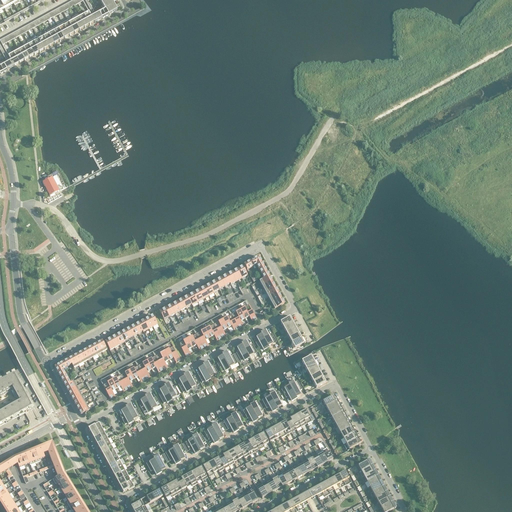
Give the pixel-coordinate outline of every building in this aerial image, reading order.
[(8,6),(4,0),(0,0),(0,2),(4,9),(8,6)] [(114,5),(111,0),(109,0),(102,4),(105,10),(102,12),(114,5)] [(117,11),(114,5),(102,12),(105,17),(117,11)] [(89,12),(83,15),(89,25),(94,22),(91,17),(89,12)] [(105,17),(102,12),(91,17),(94,22),(94,23),(105,17)] [(72,18),(73,20),(79,31),(84,28),(78,18),(77,15),(72,18)] [(89,25),(83,15),(78,18),(84,28),(89,25)] [(79,31),(73,20),(68,23),(74,33),(79,31)] [(67,21),(62,24),(69,36),(74,33),(68,23),(67,21)] [(69,36),(62,24),(57,26),(64,39),(69,36)] [(64,39),(57,26),(52,29),(59,42),(64,39)] [(59,42),(52,29),(47,32),(48,34),(54,44),(59,42)] [(54,44),(48,34),(43,37),(49,47),(54,44)] [(37,37),(32,40),(39,52),(44,50),(38,40),(37,37)] [(49,47),(43,37),(38,40),(44,50),(49,47)] [(39,52),(32,40),(27,43),(28,45),(34,55),(39,52)] [(34,55),(28,45),(23,48),(29,58),(34,55)] [(29,58),(23,48),(18,50),(24,61),(29,58)] [(24,61),(18,50),(13,53),(19,63),(24,61)] [(19,63),(13,53),(8,56),(11,61),(14,66),(19,63)] [(14,67),(14,66),(11,61),(0,67),(3,73),(14,67)] [(51,178),(43,182),(50,195),(58,191),(51,178)] [(250,262),(249,262),(251,268),(252,267),(254,266),(256,265),(257,264),(256,265),(253,260),(251,261),(250,262)] [(247,276),(242,267),(240,268),(237,270),(237,271),(241,279),(242,278),(243,278),(244,277),(246,276),(247,276)] [(237,271),(237,270),(236,270),(234,271),(231,273),(232,274),(236,282),(237,281),(238,281),(238,280),(240,279),(241,279),(237,271)] [(232,274),(231,273),(230,273),(229,274),(226,276),(226,277),(230,284),(230,285),(231,284),(232,284),(233,284),(233,283),(235,282),(236,282),(232,274)] [(223,276),(221,277),(220,278),(220,279),(224,287),(225,286),(226,286),(227,286),(229,284),(230,284),(226,277),(226,276),(225,275),(224,275),(223,276)] [(270,279),(269,276),(263,279),(259,281),(260,283),(260,282),(260,283),(261,284),(262,286),(262,287),(272,282),(271,281),(270,279)] [(220,279),(220,278),(219,278),(217,279),(214,281),(215,282),(219,290),(220,289),(221,289),(223,287),(223,288),(224,287),(220,279)] [(215,282),(214,281),(213,281),(212,282),(209,284),(209,285),(213,293),(214,293),(214,292),(215,292),(216,292),(218,290),(218,291),(219,290),(215,282)] [(273,285),(272,282),(262,287),(263,288),(263,289),(264,290),(265,292),(265,293),(275,287),(274,287),(273,285)] [(213,293),(209,285),(208,285),(207,286),(204,288),(204,289),(208,297),(209,296),(210,296),(211,296),(213,294),(214,294),(214,293),(213,293)] [(276,290),(275,287),(265,293),(266,294),(267,295),(268,297),(268,298),(278,293),(277,292),(278,292),(277,290),(276,290)] [(204,289),(204,288),(203,288),(201,289),(198,291),(199,292),(198,292),(203,300),(204,299),(205,299),(207,297),(208,297),(204,289)] [(199,292),(198,291),(197,291),(195,292),(196,292),(193,294),(193,295),(197,303),(198,302),(199,302),(200,302),(202,300),(203,300),(198,292),(199,292)] [(279,296),(278,293),(268,298),(269,299),(269,300),(270,301),(271,303),(271,304),(281,298),(280,298),(281,298),(280,296),(279,296)] [(193,295),(193,294),(192,294),(190,295),(187,297),(188,298),(187,298),(191,305),(191,306),(193,305),(194,305),(196,303),(197,303),(193,295)] [(184,298),(182,298),(181,299),(182,300),(181,300),(186,308),(187,308),(188,307),(190,306),(191,305),(187,298),(188,298),(187,297),(187,296),(186,297),(184,298)] [(282,301),(281,298),(271,304),(272,305),(272,306),(273,306),(274,308),(274,309),(277,308),(279,307),(284,304),(283,303),(284,303),(283,301),(282,301)] [(182,300),(181,299),(180,300),(178,301),(176,302),(176,303),(180,311),(181,311),(182,310),(185,309),(186,308),(181,300),(182,300)] [(252,312),(246,301),(245,302),(247,306),(247,307),(246,307),(243,308),(243,309),(241,310),(240,310),(245,319),(246,318),(249,317),(252,322),(253,321),(254,321),(256,320),(256,319),(253,314),(252,312)] [(176,303),(176,302),(175,303),(173,304),(170,305),(170,306),(175,314),(176,314),(176,313),(177,313),(179,312),(180,311),(176,303)] [(170,306),(170,305),(169,306),(167,307),(164,308),(165,309),(169,317),(170,317),(171,316),(174,315),(175,314),(170,306)] [(241,310),(238,305),(236,306),(239,311),(236,312),(234,314),(232,315),(231,315),(239,329),(241,328),(243,327),(240,321),(243,320),(244,319),(245,319),(240,310),(241,310)] [(165,309),(164,308),(164,309),(162,310),(159,312),(162,318),(163,319),(163,320),(165,320),(164,320),(165,319),(166,319),(168,318),(169,317),(165,309)] [(232,315),(229,310),(228,311),(230,316),(228,317),(226,318),(223,320),(223,319),(222,320),(227,329),(227,328),(228,328),(229,328),(231,326),(234,332),(236,331),(238,329),(239,329),(231,315),(232,315)] [(223,319),(221,315),(219,316),(221,320),(221,321),(219,322),(216,323),(214,324),(214,325),(221,339),(222,338),(224,337),(226,336),(223,331),(225,329),(227,329),(222,320),(223,319)] [(156,321),(153,316),(152,316),(150,317),(148,318),(148,319),(152,327),(153,327),(154,327),(154,326),(156,325),(157,325),(157,323),(156,321)] [(291,317),(280,323),(283,328),(282,328),(282,329),(294,322),(292,323),(289,318),(291,317)] [(148,319),(148,318),(147,319),(145,320),(143,321),(144,322),(143,322),(148,330),(149,329),(150,329),(152,328),(152,327),(148,319)] [(214,324),(212,320),(210,321),(213,325),(211,326),(208,328),(206,329),(205,330),(209,338),(210,338),(211,337),(214,336),(217,341),(218,340),(221,339),(214,325),(214,324)] [(144,322),(143,321),(142,322),(138,324),(139,325),(142,332),(143,333),(144,332),(145,331),(147,330),(148,330),(143,322),(144,322)] [(294,322),(282,329),(283,328),(286,333),(285,334),(297,327),(295,328),(292,323),(294,322)] [(135,324),(135,325),(133,325),(134,326),(133,326),(138,334),(139,333),(140,333),(142,332),(139,325),(138,324),(138,323),(135,324)] [(206,329),(203,324),(201,325),(204,330),(201,332),(201,331),(199,333),(197,334),(196,334),(204,348),(206,347),(208,346),(205,340),(208,339),(209,338),(205,330),(206,329)] [(134,326),(133,325),(132,326),(128,328),(129,329),(133,337),(134,337),(134,336),(135,336),(137,335),(138,334),(133,326),(134,326)] [(297,328),(297,327),(285,334),(286,333),(289,338),(288,339),(300,333),(298,333),(295,328),(297,328)] [(129,329),(128,328),(126,329),(124,331),(124,332),(128,339),(129,339),(130,339),(130,338),(132,337),(133,337),(129,329)] [(197,334),(194,329),(193,330),(195,335),(193,336),(191,337),(188,339),(187,339),(192,348),(193,347),(196,345),(199,351),(201,350),(203,349),(204,348),(196,334),(197,334)] [(260,333),(261,335),(261,334),(268,347),(276,342),(271,334),(268,336),(266,332),(266,330),(260,333)] [(124,331),(123,331),(119,333),(119,334),(124,342),(125,341),(128,340),(128,339),(124,332),(124,331)] [(300,333),(288,339),(289,339),(292,344),(291,344),(302,338),(301,339),(298,334),(300,333)] [(124,342),(119,334),(117,335),(117,336),(115,337),(115,338),(119,346),(120,345),(121,345),(121,344),(123,343),(124,343),(124,342)] [(188,339),(186,334),(184,335),(186,340),(184,341),(181,342),(181,343),(179,344),(179,343),(178,344),(182,351),(183,352),(186,358),(187,357),(187,358),(189,356),(191,355),(188,350),(190,349),(192,348),(187,339),(188,339)] [(261,334),(261,335),(256,337),(258,341),(255,343),(260,351),(262,350),(263,351),(269,348),(268,347),(261,334)] [(115,337),(110,339),(110,340),(115,348),(116,347),(117,347),(116,347),(119,346),(115,338),(115,337)] [(303,338),(302,338),(291,344),(291,345),(292,344),(295,349),(305,343),(304,344),(301,339),(303,338)] [(110,340),(110,339),(109,340),(107,341),(105,342),(110,351),(110,350),(111,350),(112,350),(114,348),(115,348),(110,340)] [(107,350),(102,341),(99,343),(97,344),(98,344),(97,344),(102,353),(103,352),(105,351),(106,350),(107,350)] [(241,344),(242,345),(248,357),(249,357),(257,353),(252,345),(249,346),(247,342),(246,341),(241,344)] [(102,353),(97,344),(95,345),(93,346),(92,347),(97,355),(98,355),(100,354),(100,353),(101,353),(102,353)] [(242,345),(236,348),(239,352),(236,353),(240,362),(243,360),(244,362),(249,359),(249,357),(248,357),(242,345)] [(97,355),(92,347),(90,348),(88,349),(92,358),(93,358),(93,357),(95,356),(96,356),(97,356),(97,355)] [(165,351),(162,347),(161,348),(163,352),(164,352),(169,360),(170,360),(173,358),(176,363),(178,362),(180,361),(181,361),(178,355),(177,353),(173,347),(172,348),(170,349),(168,350),(165,351)] [(92,358),(88,349),(83,351),(83,352),(88,360),(90,359),(91,359),(92,358)] [(156,356),(154,351),(152,352),(154,357),(155,357),(163,370),(166,369),(167,368),(165,363),(167,361),(169,360),(169,361),(169,360),(164,352),(163,352),(161,354),(158,355),(156,356)] [(222,354),(222,356),(229,368),(237,363),(233,355),(230,357),(228,353),(227,351),(222,354)] [(88,360),(83,352),(79,354),(78,354),(83,363),(84,363),(86,361),(86,362),(86,361),(87,361),(88,360)] [(83,363),(78,354),(74,357),(73,357),(78,366),(79,365),(81,364),(82,364),(81,364),(82,363),(83,363)] [(147,361),(145,356),(143,357),(146,362),(146,361),(151,370),(153,369),(155,368),(158,373),(160,372),(162,371),(163,370),(155,357),(154,357),(153,358),(150,359),(150,360),(147,361)] [(222,356),(217,358),(219,362),(216,364),(221,372),(224,371),(225,372),(230,369),(229,368),(222,356)] [(312,356),(301,362),(304,367),(303,368),(315,361),(313,362),(311,357),(312,356)] [(78,366),(73,357),(69,359),(72,365),(71,365),(73,368),(74,368),(76,367),(77,366),(78,366)] [(139,366),(136,361),(134,362),(137,367),(138,366),(145,380),(146,380),(148,379),(150,378),(147,372),(150,371),(151,370),(146,361),(146,362),(143,363),(140,365),(139,366)] [(315,361),(303,368),(305,367),(307,372),(306,373),(318,366),(316,367),(314,362),(315,361)] [(202,365),(203,366),(210,378),(218,374),(213,366),(210,367),(208,363),(208,362),(202,365)] [(130,371),(127,366),(126,367),(128,371),(129,371),(134,380),(134,379),(135,379),(138,377),(141,383),(143,382),(145,380),(138,366),(137,367),(135,368),(132,369),(130,371)] [(203,366),(198,369),(200,373),(197,375),(202,383),(205,381),(205,383),(211,380),(210,378),(203,366)] [(318,367),(318,366),(306,373),(307,372),(310,377),(309,378),(321,372),(319,373),(316,368),(318,367)] [(121,375),(118,371),(117,372),(119,376),(120,376),(128,390),(128,389),(130,388),(132,387),(129,382),(132,380),(133,380),(134,380),(129,371),(128,371),(128,372),(125,373),(123,374),(121,375)] [(183,375),(184,377),(191,389),(199,385),(194,376),(191,378),(189,374),(188,372),(183,375)] [(321,372),(309,378),(310,378),(313,383),(312,383),(324,377),(322,378),(319,373),(321,372)] [(112,380),(110,375),(108,376),(109,378),(111,381),(116,389),(118,388),(120,387),(123,392),(125,391),(127,390),(128,390),(120,376),(119,376),(117,377),(115,379),(112,380)] [(0,425),(31,409),(13,377),(0,384),(0,425)] [(184,377),(179,380),(181,384),(178,385),(182,394),(185,392),(186,393),(191,390),(191,389),(184,377)] [(324,377),(312,383),(312,384),(313,383),(316,388),(327,382),(325,383),(322,378),(324,377)] [(104,385),(102,380),(100,381),(106,392),(107,394),(110,399),(111,399),(113,398),(115,397),(112,392),(115,390),(116,389),(111,381),(110,381),(111,381),(108,383),(105,384),(104,385)] [(297,381),(294,383),(294,381),(288,384),(289,386),(296,398),(301,395),(299,391),(302,390),(297,381)] [(74,382),(73,382),(70,383),(70,384),(65,387),(66,389),(67,391),(76,386),(75,385),(74,382)] [(164,386),(164,387),(171,400),(171,399),(179,395),(175,387),(172,388),(170,384),(169,383),(164,386)] [(76,387),(76,386),(67,391),(69,394),(70,396),(79,391),(78,391),(78,390),(78,389),(76,387)] [(289,386),(281,390),(285,398),(288,397),(290,401),(291,402),(297,399),(296,398),(289,386)] [(164,387),(159,390),(161,394),(158,396),(163,404),(166,402),(167,404),(172,401),(171,399),(171,400),(164,387)] [(79,392),(79,391),(70,396),(71,399),(72,400),(73,401),(81,396),(81,395),(80,394),(81,394),(80,394),(79,392)] [(278,392),(275,393),(274,392),(269,395),(269,396),(270,396),(276,409),(277,408),(282,406),(279,402),(282,400),(278,392)] [(144,397),(145,398),(152,410),(160,406),(156,397),(153,399),(150,395),(150,394),(144,397)] [(82,397),(81,396),(73,401),(74,403),(75,405),(84,401),(84,400),(83,399),(82,397)] [(270,396),(269,396),(261,401),(266,409),(269,407),(271,411),(272,413),(277,410),(277,408),(276,409),(270,396)] [(335,402),(332,397),(322,402),(326,408),(335,402)] [(145,398),(140,401),(142,405),(139,406),(144,415),(147,413),(147,414),(153,411),(152,410),(145,398)] [(84,401),(75,405),(76,408),(77,410),(78,410),(86,405),(86,404),(85,403),(85,404),(84,401)] [(259,402),(256,404),(255,403),(249,406),(250,407),(257,419),(262,416),(260,412),(263,411),(259,402)] [(338,408),(335,402),(326,408),(328,413),(338,408)] [(125,407),(126,408),(133,421),(141,416),(136,408),(133,409),(131,406),(131,405),(130,404),(125,407)] [(87,406),(86,405),(78,410),(79,413),(80,415),(86,412),(88,411),(89,410),(88,409),(88,408),(87,406)] [(250,407),(242,411),(247,420),(250,418),(252,422),(253,423),(258,420),(257,419),(250,407)] [(126,408),(121,411),(123,415),(120,417),(124,425),(127,424),(128,425),(134,422),(133,421),(126,408)] [(341,413),(338,408),(328,413),(331,418),(341,413)] [(305,411),(300,414),(306,425),(311,422),(308,417),(311,415),(308,409),(305,411)] [(239,413),(236,414),(236,413),(230,416),(231,417),(238,430),(243,427),(241,423),(244,421),(239,413)] [(343,418),(341,413),(331,418),(334,423),(343,418)] [(306,425),(300,414),(295,416),(301,427),(306,425)] [(301,427),(295,416),(290,419),(296,430),(301,427)] [(231,417),(223,422),(227,430),(230,429),(233,432),(232,433),(233,434),(239,431),(238,430),(231,417)] [(346,424),(343,418),(334,423),(337,429),(346,424)] [(296,430),(290,419),(289,419),(290,419),(285,422),(291,433),(296,430)] [(102,428),(99,422),(92,426),(93,426),(87,429),(88,430),(88,429),(91,434),(90,435),(102,428)] [(291,433),(285,422),(280,424),(286,436),(291,433)] [(220,423),(217,425),(216,424),(211,427),(212,428),(218,440),(219,440),(224,437),(222,433),(225,432),(220,423)] [(286,436),(280,424),(275,427),(280,437),(281,438),(286,436)] [(349,429),(346,424),(337,429),(340,434),(349,429)] [(280,437),(275,427),(270,430),(275,439),(280,437)] [(105,434),(102,428),(90,435),(91,435),(94,440),(93,440),(105,434)] [(212,428),(204,432),(208,441),(211,439),(213,443),(214,444),(219,441),(219,440),(218,440),(212,428)] [(352,434),(349,429),(340,434),(343,439),(352,434)] [(275,439),(270,430),(265,433),(270,442),(275,439)] [(108,439),(105,434),(93,440),(94,440),(97,445),(96,445),(108,439)] [(201,434),(198,435),(197,434),(192,437),(192,438),(199,451),(204,448),(202,444),(205,442),(201,434)] [(263,434),(258,436),(263,446),(268,443),(263,434)] [(355,439),(352,434),(343,439),(346,444),(355,439)] [(264,448),(263,446),(258,436),(253,439),(259,450),(264,448)] [(192,438),(184,443),(189,451),(192,450),(194,454),(195,455),(200,452),(199,451),(192,438)] [(111,444),(108,439),(96,445),(97,445),(100,450),(99,450),(99,451),(111,444)] [(259,450),(253,439),(248,442),(254,453),(259,450)] [(358,445),(355,439),(346,444),(349,450),(358,445)] [(254,453),(248,442),(243,445),(243,444),(243,445),(249,456),(254,453)] [(114,449),(111,444),(99,451),(100,450),(102,455),(102,456),(114,449)] [(181,444),(178,446),(178,445),(172,448),(173,449),(180,461),(185,458),(183,454),(186,453),(181,444)] [(51,445),(41,449),(43,454),(48,453),(49,455),(51,462),(57,460),(54,453),(51,445)] [(249,456),(243,445),(238,447),(243,457),(244,458),(249,456)] [(243,457),(238,447),(233,450),(238,459),(243,457)] [(43,454),(41,449),(36,451),(39,460),(45,458),(43,454)] [(116,455),(114,449),(102,456),(103,456),(105,461),(116,455)] [(173,449),(165,453),(170,462),(172,460),(175,464),(175,465),(181,463),(180,461),(173,449)] [(326,449),(321,452),(327,463),(332,460),(326,449)] [(238,459),(233,450),(228,453),(233,462),(238,459)] [(40,462),(39,460),(36,451),(31,453),(35,464),(40,462)] [(327,463),(321,452),(316,454),(322,465),(327,463)] [(35,464),(31,453),(26,455),(29,464),(30,466),(35,464)] [(234,464),(233,462),(228,453),(223,456),(229,467),(234,464)] [(322,465),(316,454),(311,457),(312,459),(317,468),(322,465)] [(29,464),(26,455),(21,457),(24,466),(29,464)] [(119,460),(116,455),(105,461),(108,466),(119,460)] [(162,455),(159,457),(158,455),(153,458),(154,460),(154,459),(161,472),(166,469),(164,465),(167,463),(162,455)] [(229,467),(223,456),(222,456),(223,456),(218,458),(224,469),(229,467)] [(24,466),(21,457),(15,459),(19,468),(24,466)] [(224,469),(218,458),(213,461),(218,470),(219,472),(224,469)] [(154,459),(154,460),(146,464),(150,472),(153,471),(155,475),(156,476),(161,473),(161,472),(154,459)] [(317,468),(312,459),(307,462),(312,471),(313,471),(312,471),(317,468)] [(60,468),(57,460),(51,462),(53,465),(53,467),(54,470),(56,475),(62,472),(60,468)] [(122,465),(119,460),(108,466),(108,467),(108,466),(111,471),(111,472),(122,465)] [(301,462),(302,464),(307,474),(312,471),(307,462),(306,460),(301,462)] [(218,470),(213,461),(208,464),(213,473),(218,470)] [(358,466),(361,472),(370,467),(367,461),(358,466)] [(13,467),(11,462),(7,464),(0,468),(0,469),(2,474),(6,472),(8,471),(10,469),(13,467)] [(214,475),(213,473),(208,464),(203,467),(209,478),(214,475)] [(307,474),(302,464),(297,467),(302,476),(307,474)] [(125,471),(122,465),(111,472),(111,471),(114,476),(113,477),(125,471)] [(296,465),(291,468),(297,479),(302,476),(297,467),(296,465)] [(201,467),(196,470),(201,480),(202,481),(207,479),(201,467)] [(373,472),(370,467),(361,472),(364,477),(373,472)] [(297,479),(291,468),(286,471),(292,482),(297,479)] [(201,480),(196,470),(191,473),(196,482),(201,480)] [(128,476),(125,471),(113,477),(114,477),(117,482),(116,482),(128,476)] [(292,482),(286,471),(281,474),(287,485),(292,482)] [(343,473),(339,475),(345,486),(351,483),(345,472),(344,472),(344,473),(343,473),(342,473),(343,473)] [(376,477),(373,472),(364,477),(366,482),(376,477)] [(197,484),(196,482),(191,473),(186,476),(191,485),(192,487),(197,484)] [(65,479),(62,474),(52,480),(55,485),(57,484),(65,479)] [(287,485),(281,474),(276,476),(282,487),(287,485)] [(337,476),(334,478),(340,489),(345,486),(339,475),(338,475),(339,475),(337,476)] [(131,481),(128,476),(116,482),(117,482),(120,487),(119,487),(131,481)] [(191,485),(186,476),(181,479),(186,488),(191,485)] [(282,487),(276,476),(271,479),(277,490),(282,487),(282,488),(282,487)] [(379,483),(376,477),(366,482),(369,488),(379,483)] [(329,481),(334,490),(335,492),(340,489),(334,478),(333,478),(332,479),(332,478),(332,479),(329,481)] [(68,483),(65,479),(57,484),(60,488),(68,483)] [(187,490),(186,488),(181,479),(176,481),(182,492),(187,490)] [(277,490),(271,479),(266,482),(272,493),(277,490)] [(134,487),(131,481),(119,487),(119,488),(120,487),(123,492),(122,493),(128,490),(128,491),(134,487)] [(182,492),(176,481),(171,484),(177,495),(182,492)] [(327,482),(324,484),(329,493),(334,490),(329,481),(328,481),(327,482),(327,481),(327,482)] [(272,493),(266,482),(261,484),(267,496),(272,493)] [(71,488),(68,483),(60,488),(58,489),(61,494),(62,493),(71,488)] [(318,487),(323,496),(324,498),(330,495),(329,493),(324,484),(323,484),(323,483),(323,484),(322,485),(321,484),(322,485),(318,487)] [(382,488),(379,483),(369,488),(372,493),(382,488)] [(177,495),(171,484),(166,487),(171,496),(172,498),(177,495)] [(267,496),(261,484),(256,487),(262,498),(267,496)] [(171,496),(166,487),(161,490),(166,499),(171,496)] [(323,496),(318,487),(315,488),(314,489),(314,488),(308,492),(311,499),(316,496),(318,499),(323,496)] [(74,492),(71,488),(62,493),(65,498),(74,492)] [(384,493),(382,488),(372,493),(375,498),(384,493)] [(9,495),(6,490),(0,493),(0,500),(9,495)] [(257,501),(251,490),(246,493),(252,504),(257,501)] [(159,491),(146,497),(150,504),(162,497),(159,491)] [(77,497),(74,492),(65,498),(68,502),(77,497)] [(311,499),(308,492),(304,494),(302,495),(302,496),(301,496),(300,496),(297,498),(302,507),(308,504),(307,502),(308,501),(311,499)] [(252,504),(246,493),(241,495),(247,506),(252,504)] [(387,499),(384,493),(375,498),(378,504),(387,499)] [(11,500),(9,495),(0,500),(3,505),(11,500)] [(247,506),(241,495),(236,498),(237,500),(242,509),(247,506)] [(80,502),(77,497),(68,502),(66,503),(69,508),(80,502)] [(295,499),(292,501),(298,511),(303,509),(302,507),(297,498),(296,498),(297,498),(295,499)] [(390,504),(387,499),(378,504),(381,509),(390,504)] [(14,504),(11,500),(3,505),(6,510),(14,504)] [(242,509),(237,500),(232,503),(237,511),(242,509)] [(226,504),(227,505),(230,511),(237,511),(232,503),(231,501),(226,504)] [(290,502),(287,504),(291,511),(298,511),(292,501),(291,501),(290,502),(290,501),(290,502)] [(82,506),(80,502),(69,508),(71,511),(72,511),(74,511),(82,506)] [(133,511),(134,511),(143,507),(140,502),(131,507),(133,511)]
